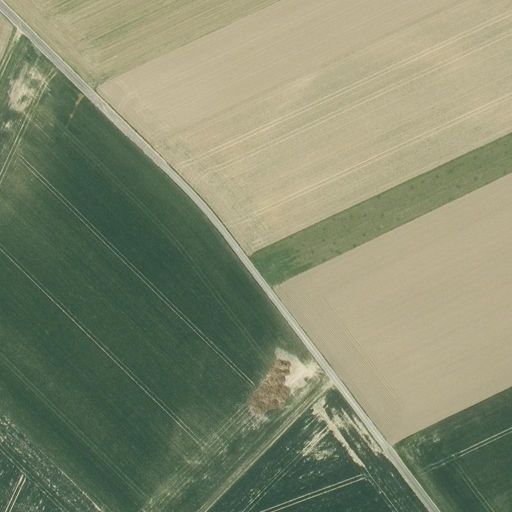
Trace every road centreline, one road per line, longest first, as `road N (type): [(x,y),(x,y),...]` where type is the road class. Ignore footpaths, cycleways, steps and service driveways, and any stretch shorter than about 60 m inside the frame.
road 1 (track): [(0,8),(200,204),(433,511)]
road 2 (track): [(212,511),(339,386)]
